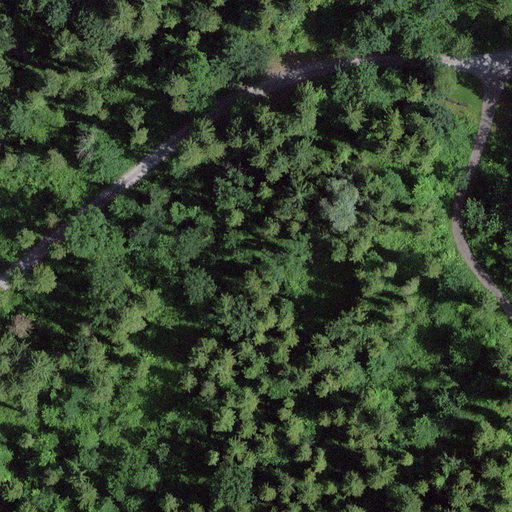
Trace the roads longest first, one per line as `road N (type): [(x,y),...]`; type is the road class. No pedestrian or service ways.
road 1 (track): [(0,296),(234,92),(326,59),(511,54)]
road 2 (track): [(495,60),(490,129),(459,203),(466,245),(511,305)]
